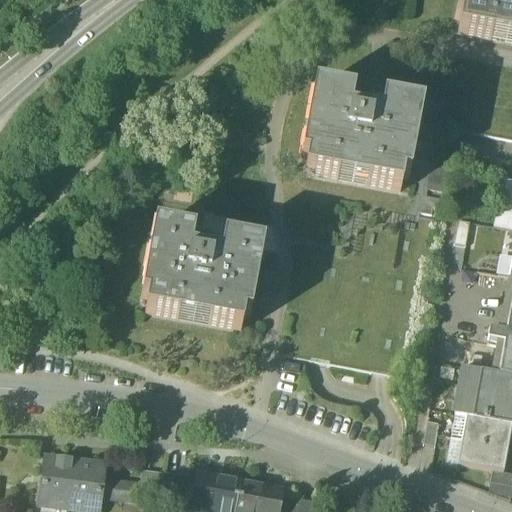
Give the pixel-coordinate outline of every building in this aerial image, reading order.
[(511,0),(457,0),(453,21),(459,22),(456,37),(490,43),(490,42),(511,46),(511,0)] [(419,110),(312,92),(300,162),(306,163),(303,178),(337,184),(337,183),(366,188),(366,189),(399,194),(401,181),(407,182),(419,110)] [(450,196),(453,176),(429,173),(426,193),(450,196)] [(511,185),(501,184),(492,231),(511,234),(511,185)] [(453,245),(465,247),(467,235),(476,237),(477,226),(456,223),(453,245)] [(260,251),(151,232),(138,303),(145,304),(142,317),(239,334),(241,321),(248,322),(260,251)] [(511,298),(505,335),(488,332),(486,342),(503,346),(497,378),(511,380),(511,298)] [(511,380),(497,378),(462,372),(454,419),(465,421),(510,429),(511,417),(511,380)] [(510,429),(465,421),(462,445),(505,453),(510,429)] [(438,427),(427,425),(422,448),(434,450),(438,427)] [(505,453),(462,445),(458,469),(491,475),(501,477),(505,453)] [(68,511),(74,465),(44,462),(38,509),(60,511),(68,511)] [(104,469),(74,465),(68,511),(98,511),(100,501),(100,497),(102,485),(104,469)] [(165,478),(141,475),(139,490),(138,498),(139,498),(162,501),(165,478)] [(511,478),(501,477),(491,475),(489,487),(511,491),(511,487),(511,478)] [(177,479),(165,478),(162,501),(161,507),(173,508),(177,479)] [(234,511),(239,487),(195,479),(189,511),(234,511)] [(139,490),(102,485),(100,497),(100,501),(138,505),(139,498),(138,498),(139,490)] [(279,511),(283,495),(239,487),(234,511),(279,511)] [(311,511),(312,508),(287,503),(285,511),(311,511)]
